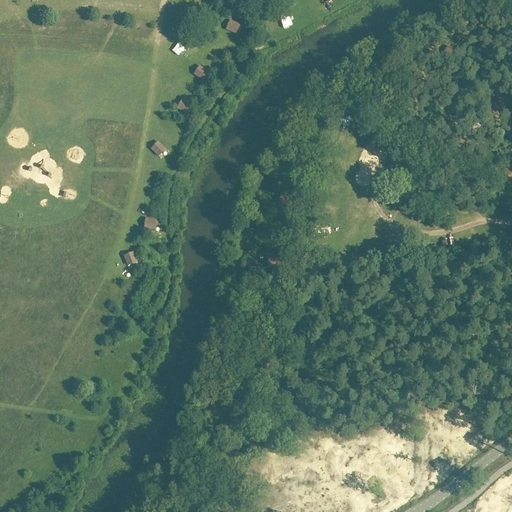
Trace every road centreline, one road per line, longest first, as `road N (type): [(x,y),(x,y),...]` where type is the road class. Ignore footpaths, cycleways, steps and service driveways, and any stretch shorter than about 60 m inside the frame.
road 1 (track): [(193,0),(141,163)]
road 2 (track): [(127,0),(85,90),(82,119)]
